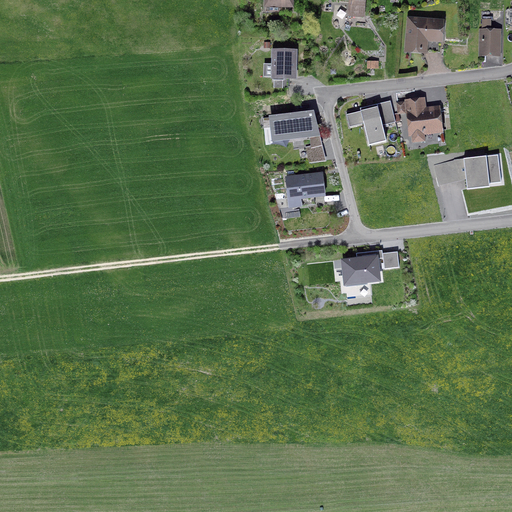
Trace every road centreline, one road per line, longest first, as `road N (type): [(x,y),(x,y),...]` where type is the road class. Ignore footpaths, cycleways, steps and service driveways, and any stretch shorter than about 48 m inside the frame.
road 1 (residential): [(511,68),(324,96),(359,239)]
road 2 (track): [(286,247),(0,279)]
road 3 (residential): [(511,220),(359,239)]
